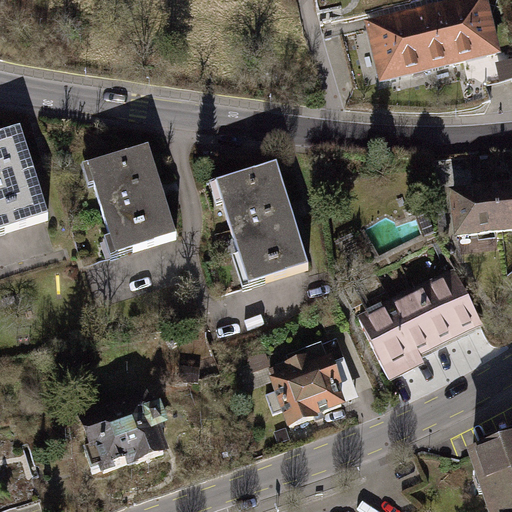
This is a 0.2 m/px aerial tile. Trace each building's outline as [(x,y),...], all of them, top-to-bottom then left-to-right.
[(486,0),(479,0),(368,27),(382,87),(501,59),(486,0)] [(21,135),(0,141),(0,241),(50,226),(21,135)] [(149,155),(89,173),(118,266),(178,248),(149,155)] [(277,174),(218,191),(249,297),(308,280),(277,174)] [(511,189),(449,197),(454,244),(511,237),(511,189)] [(485,331),(457,275),(361,322),(394,388),(427,371),(422,362),(485,331)] [(343,393),(330,359),(270,382),(291,435),(346,414),(338,395),(343,393)] [(169,461),(148,397),(76,422),(98,485),(169,461)] [(511,511),(511,448),(469,463),(484,511),(511,511)]
